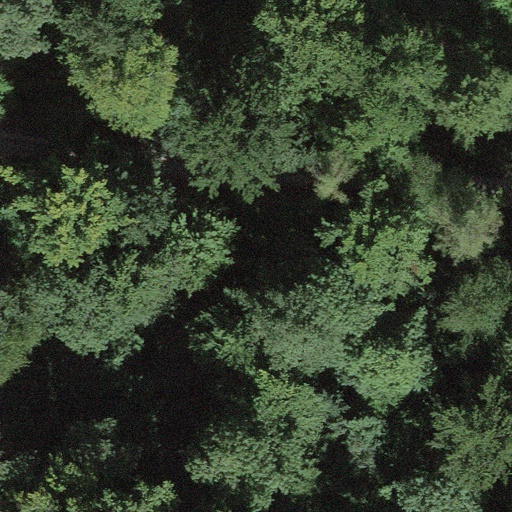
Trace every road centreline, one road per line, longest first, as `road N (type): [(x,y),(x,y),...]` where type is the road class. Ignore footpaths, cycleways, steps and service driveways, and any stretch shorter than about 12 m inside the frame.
road 1 (track): [(0,141),(221,175),(511,201)]
road 2 (track): [(511,118),(295,0)]
